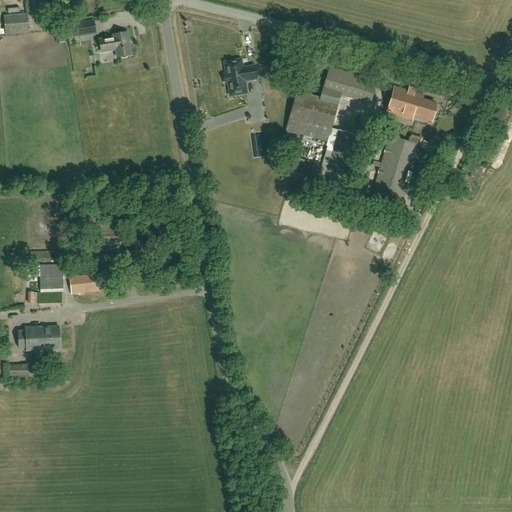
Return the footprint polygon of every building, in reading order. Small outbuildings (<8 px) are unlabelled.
[(30,34),(28,15),(4,18),(6,37),(30,34)] [(93,22),(83,24),(68,26),(71,38),(95,34),(93,22)] [(117,58),(131,56),(127,34),(113,36),(114,38),(99,41),(101,53),(116,50),(117,58)] [(225,84),(228,84),(230,96),(246,94),(244,81),(257,79),(254,66),(242,68),(241,60),(224,63),(226,75),(223,76),(225,84)] [(370,105),(377,82),(329,68),(323,90),(320,98),(317,97),(305,136),(328,143),(330,135),(331,131),(338,104),(341,96),(370,105)] [(411,121),(412,117),(414,109),(410,108),(410,105),(404,103),(408,92),(395,88),(388,114),(411,121)] [(422,96),(414,94),(415,90),(410,88),(409,92),(408,92),(404,103),(410,105),(410,108),(414,109),(412,117),(431,122),(436,104),(421,100),(422,96)] [(298,92),(286,131),(300,135),(305,136),(317,97),(298,92)] [(338,131),(337,133),(323,181),(351,190),(366,140),(338,131)] [(422,145),(423,139),(413,136),(411,142),(422,145)] [(419,146),(389,137),(372,195),(401,204),(419,146)] [(295,161),(289,180),(314,187),(320,168),(301,162),(295,161)] [(97,247),(120,246),(120,229),(96,230),(97,247)] [(30,264),(62,263),(62,252),(30,253),(30,264)] [(129,268),(129,284),(153,283),(152,267),(129,268)] [(71,295),(101,291),(99,275),(69,279),(71,295)] [(18,332),(19,349),(27,349),(27,352),(44,351),(44,352),(60,351),(59,327),(26,328),(26,331),(18,332)] [(29,366),(10,367),(10,379),(29,378),(29,366)]
